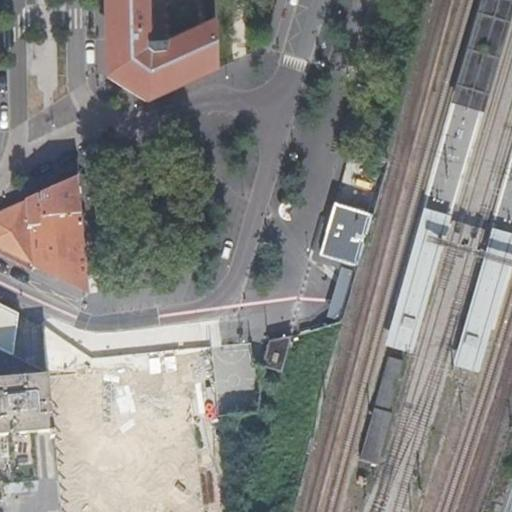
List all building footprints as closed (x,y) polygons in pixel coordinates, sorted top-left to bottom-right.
[(215,0),(104,0),(106,72),(145,99),(220,68),(215,0)] [(511,0),(481,0),(450,108),(482,117),(511,13),(511,0)] [(0,249),(86,293),(74,176),(48,188),(0,209),(0,249)] [(356,265),(371,214),(332,203),(323,233),(321,242),(317,253),(329,257),(346,262),(356,265)] [(449,231),(451,221),(420,212),(394,305),(391,316),(381,349),(413,358),(425,314),(437,274),(449,231)] [(451,370),(480,378),(493,333),(511,271),(511,238),(490,232),(488,240),(478,276),(464,325),(451,370)] [(50,425),(47,392),(45,370),(9,353),(15,311),(0,303),(0,495),(3,495),(2,479),(39,476),(34,427),(50,425)] [(262,364),(280,369),(290,334),(268,339),(262,364)] [(386,356),(371,408),(386,412),(400,360),(386,356)] [(386,412),(371,408),(357,458),(376,463),(390,413),(386,412)] [(100,474),(60,476),(61,506),(101,504),(100,474)]
